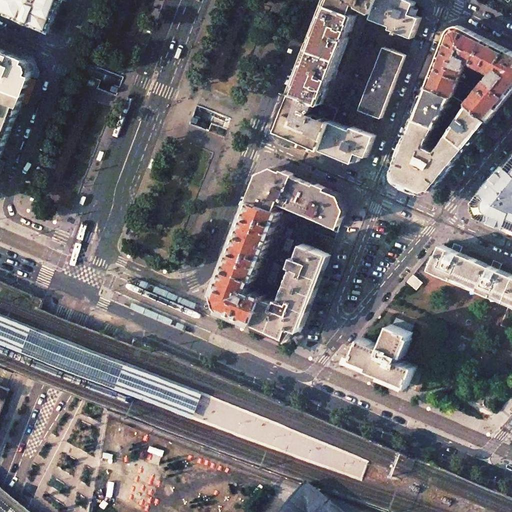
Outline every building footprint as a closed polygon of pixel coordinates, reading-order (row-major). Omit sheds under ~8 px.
[(0,0),(0,10),(49,32),(61,0),(0,0)] [(329,0),(328,3),(353,12),(357,1),(362,3),(362,5),(375,11),(379,0),(329,0)] [(416,2),(412,0),(379,0),(375,11),(373,17),(393,25),(392,28),(398,30),(414,37),(422,17),(412,13),(416,2)] [(328,3),(294,92),(323,103),(336,69),(348,40),(358,15),(357,14),(353,12),(328,3)] [(453,96),(467,59),(474,63),(486,38),(463,26),(449,32),(428,86),(452,96),(453,96)] [(489,121),(511,93),(511,51),(486,38),(474,63),(493,72),(467,104),(469,105),(489,121)] [(352,41),(348,40),(336,69),(341,71),(352,41)] [(29,61),(0,48),(0,78),(1,79),(0,82),(0,84),(25,94),(34,72),(29,61)] [(406,54),(391,48),(367,111),(382,117),(391,92),(393,92),(396,83),(395,83),(406,54)] [(0,131),(10,135),(25,94),(0,84),(0,131)] [(120,86),(113,84),(111,90),(117,93),(118,90),(120,86)] [(428,86),(415,118),(436,126),(452,96),(428,86)] [(322,148),(333,121),(312,111),(315,109),(318,102),(323,104),(323,103),(294,92),(279,130),(322,148)] [(467,148),(489,121),(469,105),(449,134),(467,148)] [(199,118),(193,115),(192,118),(191,121),(197,124),(199,118)] [(421,191),(433,188),(467,148),(449,134),(442,145),(439,149),(437,148),(427,143),(429,138),(436,126),(415,118),(395,170),(400,182),(421,191)] [(353,128),(333,121),(322,148),(354,162),(358,152),(368,156),(376,135),(375,134),(360,128),(354,126),(353,128)] [(0,131),(0,160),(10,135),(0,131)] [(511,160),(508,166),(505,163),(475,200),(478,202),(476,205),(477,209),(478,211),(480,213),(478,215),(511,229),(511,160)] [(259,181),(252,199),(278,209),(282,200),(325,218),(322,226),(338,232),(347,208),(341,194),(308,180),(276,166),(262,172),(259,181)] [(278,209),(252,199),(242,224),(232,250),(224,272),(215,294),(220,308),(239,316),(255,323),(265,296),(255,291),(254,292),(250,290),(254,279),(256,280),(283,210),(278,209)] [(293,229),(288,227),(285,237),(288,238),(283,249),(290,251),(294,240),(290,238),(293,229)] [(336,239),(309,229),(298,257),(295,256),(291,265),(294,266),(281,302),(265,296),(255,323),(273,331),(287,337),(301,331),(330,253),(336,239)] [(452,248),(442,244),(431,269),(511,304),(511,274),(500,269),(501,265),(502,264),(498,263),(493,261),(492,265),(460,252),(462,248),(462,247),(458,246),(454,244),(452,248)] [(154,255),(138,248),(133,261),(148,268),(154,255)] [(275,262),(268,281),(272,283),(280,264),(275,262)] [(0,315),(0,341),(16,348),(24,351),(70,369),(116,387),(139,396),(193,416),(202,393),(147,372),(125,364),(32,329),(15,322),(0,315)] [(414,333),(392,324),(383,345),(363,337),(354,358),(371,365),(370,368),(371,368),(382,373),(385,374),(410,384),(418,366),(403,359),(414,333)] [(342,511),(307,483),(306,484),(283,511),(342,511)]
